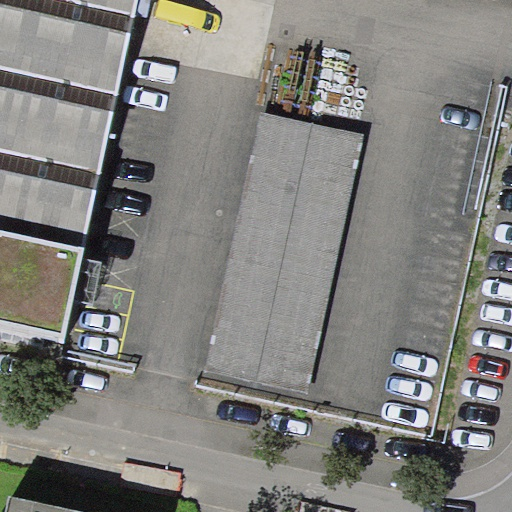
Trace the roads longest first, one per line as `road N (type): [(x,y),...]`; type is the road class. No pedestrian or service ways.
road 1 (unknown): [(511,48),(450,51),(431,72),(361,400)]
road 2 (unknown): [(160,484),(239,96)]
road 3 (residential): [(0,447),(282,511)]
